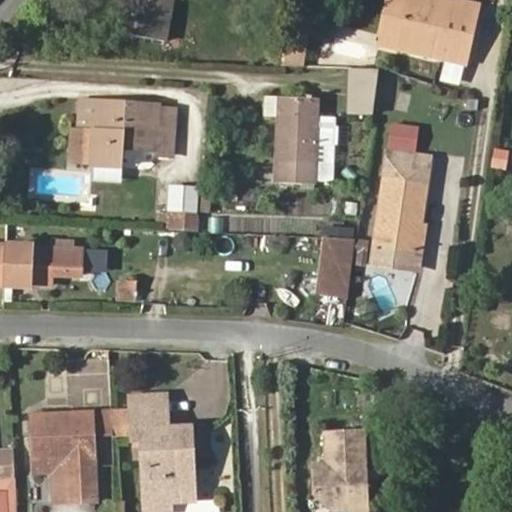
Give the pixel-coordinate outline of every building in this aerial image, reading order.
[(164,41),(171,0),(127,0),(122,33),(164,41)] [(464,63),(477,6),(448,0),(388,0),(380,35),(436,47),(434,57),(464,63)] [(299,58),(303,33),(289,31),(286,56),(299,58)] [(434,57),(436,47),(380,35),(378,44),(434,57)] [(370,116),(372,69),(351,69),(349,115),(370,116)] [(276,116),(276,97),(264,96),(263,116),(276,116)] [(335,150),(336,117),(319,117),(320,98),(276,97),(276,116),(273,183),(317,185),(317,181),(318,149),(335,150)] [(173,132),(174,110),(158,109),(158,106),(80,101),(78,131),(72,131),(70,161),(92,162),(91,166),(122,168),(123,147),(155,149),(156,131),(173,132)] [(488,167),(503,171),(508,151),(493,147),(488,167)] [(333,182),(335,150),(318,149),(317,181),(333,182)] [(421,223),(430,159),(388,152),(374,246),(416,253),(421,223)] [(208,212),(210,187),(202,187),(200,212),(208,212)] [(195,218),(196,190),(171,188),(169,211),(171,211),(170,230),(196,232),(197,218),(195,218)] [(356,214),(357,204),(346,202),(345,213),(356,214)] [(418,270),(425,223),(421,223),(416,253),(374,246),(371,263),(418,270)] [(190,246),(190,240),(186,234),(179,234),(174,239),(174,246),(179,251),(185,252),(190,246)] [(347,298),(354,239),(323,237),(316,293),(347,298)] [(364,265),(367,242),(358,241),(356,264),(364,265)] [(80,276),(81,250),(31,248),(31,246),(6,245),(5,286),(30,287),(30,284),(30,274),(51,275),(80,276)] [(50,285),(51,275),(30,274),(30,284),(50,285)] [(135,300),(135,281),(119,280),(118,299),(135,300)] [(191,450),(190,425),(167,426),(166,393),(124,395),(124,410),(111,410),(112,438),(124,437),(125,446),(136,445),(138,493),(183,491),(182,451),(191,450)] [(95,505),(92,439),(112,438),(111,410),(24,414),(27,463),(60,461),(62,506),(95,505)] [(367,494),(364,431),(325,433),(326,464),(313,465),(314,494),(333,511),(351,510),(351,495),(367,494)] [(0,478),(15,476),(10,446),(0,448),(0,478)] [(194,504),(191,450),(182,451),(183,491),(138,493),(139,511),(170,511),(170,506),(194,504)] [(62,506),(60,461),(27,463),(27,475),(49,474),(50,507),(62,506)] [(0,492),(0,511),(11,511),(12,493),(0,492)]
